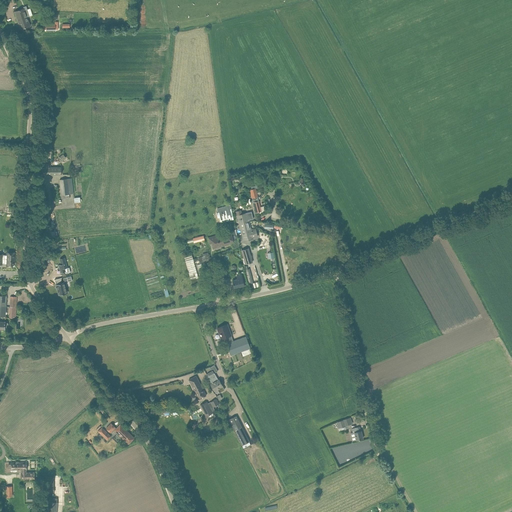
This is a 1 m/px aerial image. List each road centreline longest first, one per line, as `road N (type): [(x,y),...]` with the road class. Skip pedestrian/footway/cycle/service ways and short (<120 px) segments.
road 1 (unclassified): [(67,337),(30,276),(32,94),(0,33)]
road 2 (unclassified): [(67,337),(104,323),(219,305),(345,267)]
road 3 (unclassified): [(175,511),(153,452),(67,337)]
road 4 (unclassified): [(358,263),(511,196)]
road 5 (unclassified): [(372,399),(345,267)]
